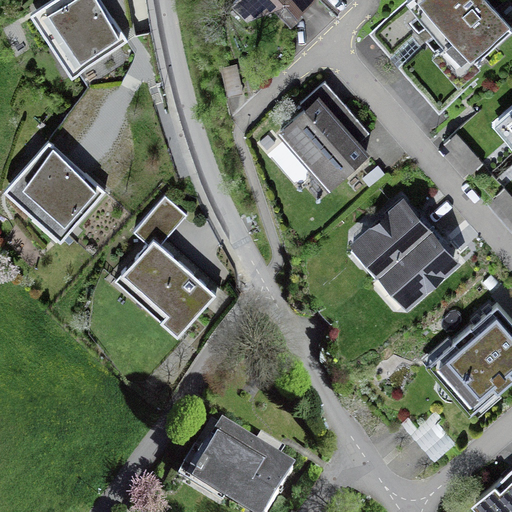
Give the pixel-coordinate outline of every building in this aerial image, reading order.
[(79,71),(128,39),(101,0),(48,0),(37,7),(79,71)] [(235,0),(233,2),(249,18),(284,1),(296,14),(311,0),(235,0)] [(466,68),(407,0),(406,0),(374,29),(395,54),(413,38),(420,46),(402,62),(444,109),(477,80),(471,73),(480,66),(477,63),(475,60),(466,68)] [(477,63),(485,56),(482,54),(511,28),(487,0),(407,0),(466,68),(475,60),(477,63)] [(284,1),(272,7),(291,26),(303,15),(299,12),(296,14),(284,1)] [(351,110),(325,80),(300,102),(305,108),(280,130),(328,185),(366,151),(339,120),(351,110)] [(511,107),(503,115),(511,125),(511,107)] [(443,140),(511,219),(511,196),(503,186),(511,178),(511,162),(496,177),(491,171),(511,152),(511,145),(508,141),(482,163),(455,131),(443,140)] [(105,189),(48,139),(9,182),(66,233),(105,189)] [(142,283),(170,308),(160,319),(177,334),(216,292),(161,242),(187,214),(165,194),(139,223),(153,236),(121,271),(138,287),(142,283)] [(404,202),(359,242),(383,270),(429,230),(404,202)] [(429,230),(383,270),(408,298),(453,259),(429,230)] [(511,375),(511,319),(497,302),(435,356),(478,405),(511,375)] [(261,433),(253,446),(220,426),(223,421),(214,416),(178,475),(222,502),(225,497),(248,511),(266,511),(293,470),(277,460),(284,447),(261,433)] [(511,511),(511,476),(507,481),(502,476),(475,499),(486,511),(511,511)]
